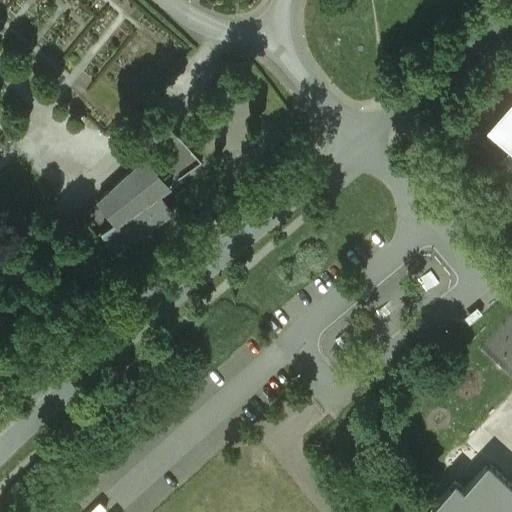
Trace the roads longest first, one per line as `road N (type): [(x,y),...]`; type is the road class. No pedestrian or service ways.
road 1 (tertiary): [(0,432),(360,143)]
road 2 (tertiary): [(360,143),(511,16)]
road 3 (residential): [(270,30),(360,143)]
